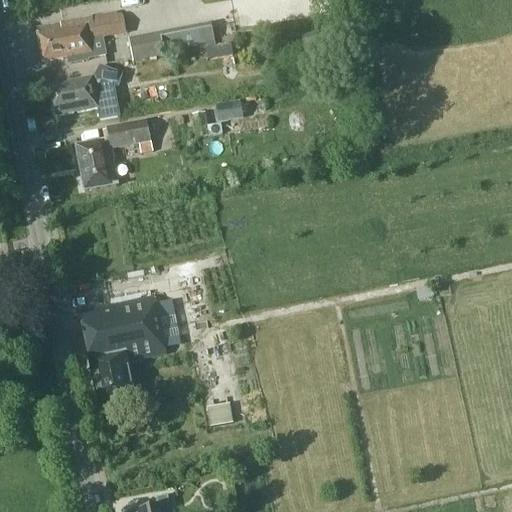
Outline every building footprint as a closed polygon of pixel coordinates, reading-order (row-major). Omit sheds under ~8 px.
[(113,21),(112,15),(34,28),(40,64),(64,60),(65,67),(84,63),(83,59),(92,57),(92,59),(95,58),(92,42),(103,40),(102,36),(122,33),(120,20),(113,21)] [(214,47),(210,25),(128,41),(132,64),(164,58),(163,52),(198,45),(199,50),(214,47)] [(319,47),(318,37),(302,39),(303,49),(319,47)] [(119,75),(97,66),(92,78),(47,87),(49,97),(47,98),(51,118),(95,110),(97,121),(117,118),(111,88),(116,87),(119,75)] [(242,121),(239,103),(215,107),(218,125),(242,121)] [(207,130),(204,114),(191,116),(196,140),(222,135),(220,128),(207,130)] [(148,145),(144,122),(101,131),(104,144),(73,150),(83,195),(114,188),(107,153),(138,147),(140,156),(152,153),(150,144),(148,145)] [(153,306),(151,298),(78,313),(97,409),(134,402),(126,361),(163,354),(160,342),(163,341),(156,305),(153,306)] [(232,425),(229,405),(207,408),(211,428),(232,425)] [(131,511),(163,511),(163,506),(167,505),(165,497),(153,499),(154,507),(131,511)]
